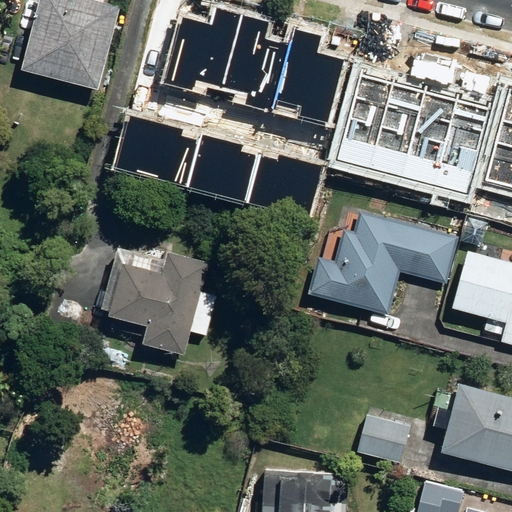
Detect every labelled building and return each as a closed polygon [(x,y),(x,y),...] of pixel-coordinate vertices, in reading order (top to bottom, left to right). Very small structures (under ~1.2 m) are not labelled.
[(44,0),(27,67),(99,87),(122,5),(103,0),(44,0)] [(178,17),(161,83),(218,98),(241,14),(217,7),(212,26),(178,17)] [(269,21),(241,14),(218,98),(269,112),(287,45),(264,38),(269,21)] [(287,45),(269,112),(327,127),(344,61),(317,53),(322,36),(292,28),(287,45)] [(392,82),(360,73),(337,159),(369,167),(392,82)] [(425,90),(392,82),(369,167),(402,176),(425,90)] [(511,87),(509,87),(484,180),(511,187),(511,87)] [(425,90),(402,176),(435,185),(458,99),(425,90)] [(490,107),(458,99),(435,185),(467,194),(490,107)] [(182,130),(129,116),(116,167),(186,186),(198,141),(180,136),(182,130)] [(198,141),(186,186),(245,202),(257,154),(242,150),(244,144),(200,132),(200,135),(198,141)] [(257,154),(245,202),(307,218),(322,165),(279,153),(277,159),(257,154)] [(314,292),(390,311),(400,270),(447,282),(459,236),(363,212),(358,232),(347,229),(339,261),(323,257),(314,292)] [(504,340),(511,342),(511,259),(473,248),(456,305),(489,315),(485,329),(505,335),(504,340)] [(146,341),(186,351),(209,261),(171,251),(166,271),(128,260),(114,313),(151,322),(146,341)] [(175,379),(182,351),(149,342),(141,370),(175,379)] [(445,451),(511,468),(511,395),(463,382),(445,451)] [(360,450),(403,462),(413,425),(370,413),(360,450)] [(343,511),(345,470),(267,467),(265,511),(343,511)] [(419,511),(459,511),(465,490),(428,480),(419,511)]
